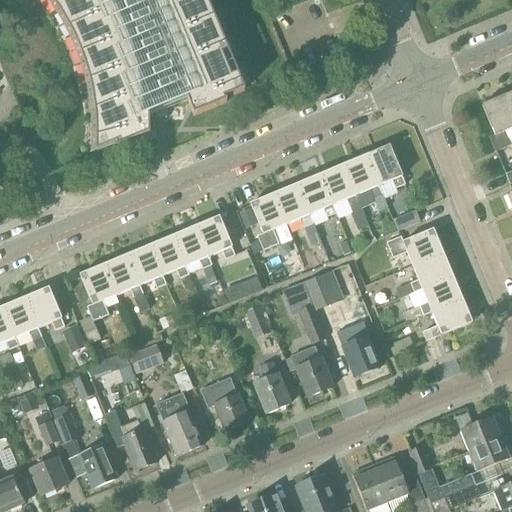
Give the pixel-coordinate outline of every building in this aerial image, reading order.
[(155,121),(166,121),(166,109),(186,101),(144,0),(47,0),(56,11),(58,14),(70,36),(72,39),(81,63),(82,66),(89,91),(90,94),(94,119),(94,124),(95,150),(94,154),(116,145),(116,148),(115,148),(116,149),(149,136),(148,116),(155,114),(155,121)] [(144,0),(186,101),(193,117),(226,104),(225,102),(224,103),(223,101),(244,92),(205,0),(144,0)] [(505,134),(511,130),(511,114),(505,98),(482,107),(494,137),(489,139),(495,154),(510,147),(505,134)] [(377,189),(378,189),(392,183),(395,191),(404,187),(389,148),(365,158),(377,189)] [(365,158),(342,168),(354,198),(355,198),(369,193),(372,200),(381,197),(378,189),(377,189),(365,158)] [(331,208),(332,208),(346,202),(353,219),(362,215),(355,198),(354,198),(342,168),(319,177),(331,208)] [(319,177),(296,187),(309,217),(323,211),(333,236),(342,233),(338,225),(339,224),(332,208),(331,208),(319,177)] [(296,187),(273,197),(285,227),(300,221),(307,238),(316,234),(309,217),(296,187)] [(272,232),(285,227),(273,197),(249,206),(262,236),(256,238),(262,252),(278,246),(272,232)] [(411,214),(392,222),(397,235),(416,227),(411,214)] [(218,219),(195,229),(207,259),(221,253),(224,262),(234,258),(218,219)] [(172,238),(184,269),(198,263),(202,271),(211,267),(207,259),(195,229),(172,238)] [(406,255),(412,269),(442,256),(432,232),(402,245),(400,240),(387,245),(393,260),(406,255)] [(188,277),(184,269),(172,238),(149,248),(161,278),(162,278),(175,273),(179,281),(188,277)] [(138,288),(139,288),(152,282),(155,290),(165,286),(162,278),(161,278),(149,248),(125,258),(138,288)] [(452,279),(442,256),(412,269),(418,283),(400,290),(404,299),(421,292),(452,279)] [(138,288),(125,258),(102,267),(115,298),(129,292),(133,300),(142,296),(139,288),(138,288)] [(91,306),(86,309),(92,323),(107,317),(102,303),(115,298),(102,267),(78,277),(91,306)] [(305,285),(313,305),(316,313),(335,305),(342,302),(331,274),(305,285)] [(423,319),(431,316),(462,304),(452,279),(421,292),(428,307),(420,310),(423,319)] [(25,300),(38,330),(52,325),(55,333),(64,329),(61,321),(48,290),(25,300)] [(25,300),(2,310),(15,340),(29,334),(37,355),(47,351),(42,340),(38,330),(25,300)] [(437,330),(429,333),(423,335),(427,345),(433,342),(472,326),(462,304),(431,316),(437,330)] [(270,335),(260,309),(246,314),(256,341),(270,335)] [(0,310),(0,346),(5,344),(9,352),(18,348),(15,340),(2,310),(0,310)] [(325,342),(317,322),(304,327),(313,347),(325,342)] [(73,354),(86,349),(77,329),(64,335),(73,354)] [(343,351),(355,382),(379,372),(367,342),(365,343),(361,332),(340,340),(345,351),(343,351)] [(409,336),(390,345),(395,355),(414,347),(409,336)] [(156,349),(131,359),(138,376),(163,366),(156,349)] [(8,355),(0,358),(0,367),(10,391),(21,387),(8,355)] [(122,358),(88,372),(92,383),(126,369),(122,358)] [(311,368),(297,373),(308,401),(333,391),(323,362),(320,364),(318,358),(308,362),(311,368)] [(254,388),(266,418),(290,409),(278,378),(276,379),(272,366),(261,370),(266,383),(254,388)] [(94,397),(86,377),(74,382),(82,402),(94,397)] [(247,425),(237,399),(229,402),(225,392),(213,397),(217,407),(216,408),(225,433),(247,425)] [(19,402),(24,414),(37,409),(32,397),(19,402)] [(176,460),(203,448),(182,398),(157,408),(164,425),(162,426),(176,460)] [(158,464),(145,433),(142,434),(137,424),(121,430),(118,424),(117,424),(112,411),(104,415),(118,451),(125,448),(135,474),(158,464)] [(64,446),(72,443),(79,441),(70,417),(55,423),(64,446)] [(460,434),(468,455),(506,440),(498,419),(460,434)] [(50,425),(39,430),(48,448),(59,443),(50,425)] [(511,455),(506,440),(468,455),(476,475),(511,461),(511,455)] [(118,480),(103,448),(77,459),(92,492),(118,480)] [(421,450),(409,455),(418,478),(430,473),(421,450)] [(31,473),(42,499),(67,489),(56,463),(55,463),(53,459),(44,462),(46,467),(31,473)] [(394,462),(374,470),(388,507),(408,498),(394,462)] [(365,511),(373,511),(388,507),(374,470),(352,478),(365,511)] [(448,486),(453,498),(476,489),(471,477),(448,486)] [(309,485),(320,511),(336,511),(324,479),(309,485)] [(0,483),(0,511),(12,511),(23,507),(13,481),(1,486),(0,483)] [(320,511),(309,485),(296,490),(304,511),(320,511)] [(500,511),(507,511),(511,510),(511,486),(493,494),(500,511)] [(453,498),(444,501),(448,511),(480,499),(476,489),(453,498)] [(280,511),(275,499),(261,504),(264,511),(280,511)] [(426,511),(423,503),(412,508),(413,511),(426,511)]
